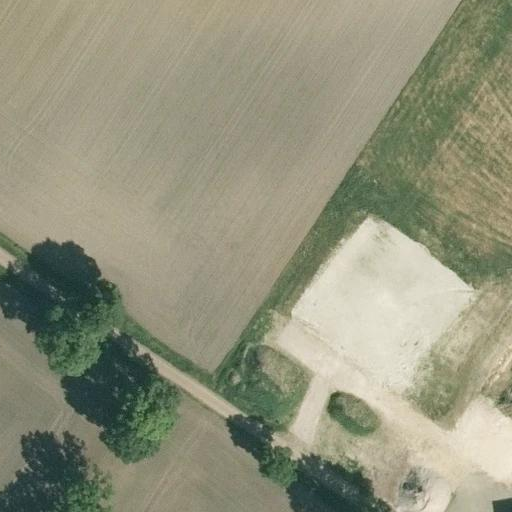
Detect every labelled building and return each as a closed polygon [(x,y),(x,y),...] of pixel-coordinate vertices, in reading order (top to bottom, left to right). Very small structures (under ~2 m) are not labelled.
[(401,274),(424,242),(398,224),(391,235),(371,221),(301,319),(345,349),(384,293),(394,300),(408,279),(401,274)] [(416,275),(358,359),(375,372),(400,335),(406,339),(411,331),(430,344),(474,281),(453,266),(437,290),(416,275)] [(511,287),(452,355),(464,366),(511,311),(511,287)] [(500,362),(511,343),(511,322),(490,356),(500,362)] [(402,336),(375,374),(397,390),(424,353),(402,336)] [(511,400),(511,379),(502,394),(511,400)] [(511,482),(511,447),(497,474),(511,482)]
